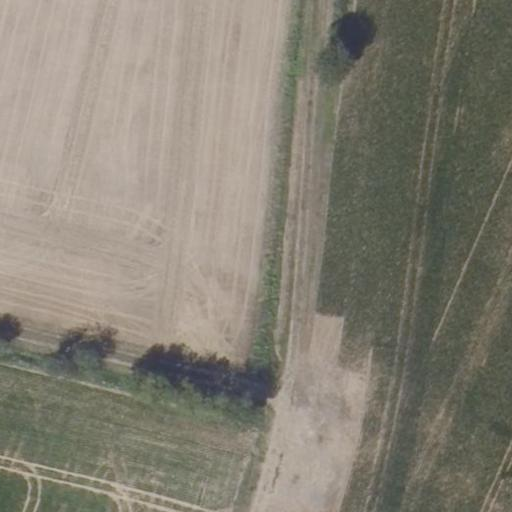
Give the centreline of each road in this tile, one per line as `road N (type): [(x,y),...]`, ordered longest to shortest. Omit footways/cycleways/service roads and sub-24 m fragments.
road 1 (track): [(289,395),(306,302),(323,0)]
road 2 (track): [(0,323),(289,395)]
road 3 (track): [(260,511),(289,395)]
